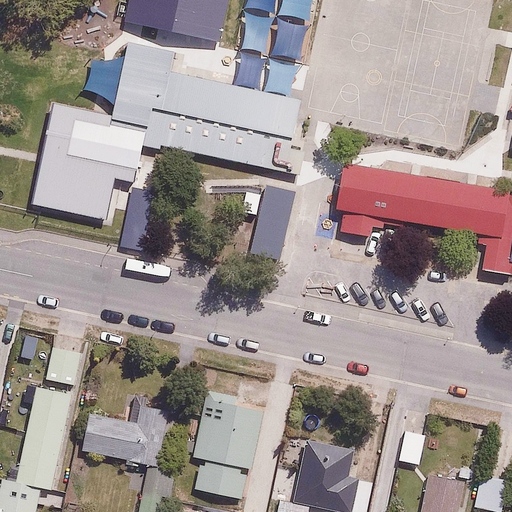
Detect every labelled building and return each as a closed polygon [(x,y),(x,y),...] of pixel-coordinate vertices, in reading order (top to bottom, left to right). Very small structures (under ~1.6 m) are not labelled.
[(177,0),(144,0),(138,27),(182,37),(190,3),(177,0)] [(163,60),(124,52),(109,125),(140,131),(137,147),(274,176),(290,99),(160,72),(163,60)] [(123,174),(131,136),(65,122),(57,160),(123,174)] [(511,197),(334,167),(326,210),(477,236),(471,272),(503,277),(509,242),(511,242),(511,197)] [(293,248),(302,204),(273,198),(264,242),(293,248)] [(77,384),(83,355),(52,348),(46,378),(77,384)] [(73,395),(35,387),(15,480),(0,477),(0,511),(37,511),(43,486),(66,490),(73,458),(61,456),(73,395)] [(204,401),(194,459),(200,460),(195,486),(241,494),(245,468),(253,470),(264,412),(204,401)] [(136,421),(89,410),(81,447),(157,464),(169,410),(139,403),(136,421)] [(421,463),(426,432),(405,429),(400,460),(421,463)] [(349,475),(354,449),(308,439),(295,501),(312,505),(346,511),(354,511),(361,477),(349,475)] [(459,511),(465,480),(427,473),(420,511),(459,511)] [(504,509),(508,477),(479,473),(475,505),(504,509)] [(295,501),(280,498),(277,511),(310,511),(312,505),(295,501)]
